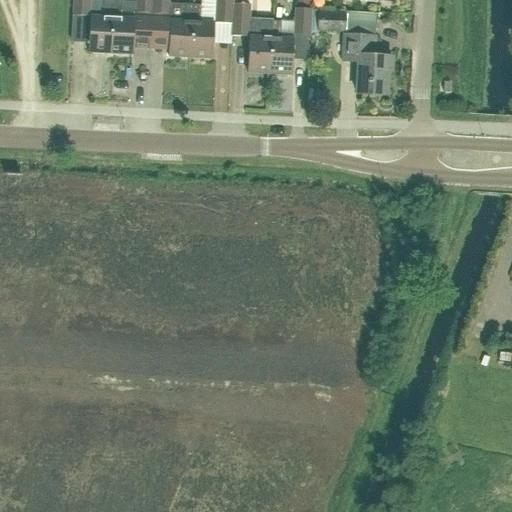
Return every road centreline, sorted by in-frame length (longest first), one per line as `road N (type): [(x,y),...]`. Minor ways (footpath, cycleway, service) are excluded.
road 1 (tertiary): [(296,150),(0,135)]
road 2 (residential): [(418,144),(426,0)]
road 3 (tertiary): [(296,150),(416,175)]
road 4 (tertiary): [(418,144),(296,150)]
